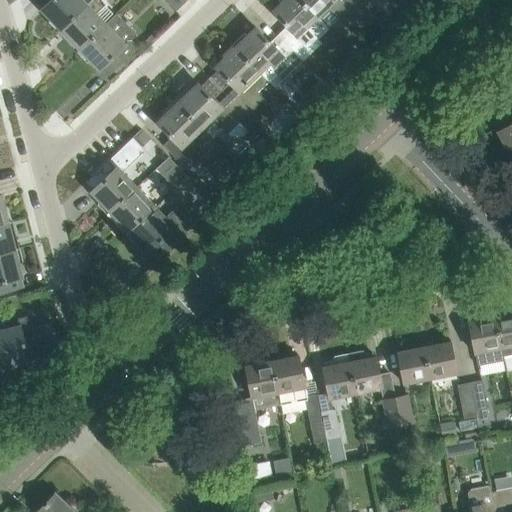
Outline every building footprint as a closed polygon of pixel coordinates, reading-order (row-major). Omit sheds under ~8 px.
[(41,9),(61,30),(87,5),(82,0),(44,0),(47,3),(41,9)] [(98,0),(91,0),(87,5),(61,30),(80,50),(117,14),(116,13),(105,24),(96,14),(104,6),(98,0)] [(187,0),(165,0),(176,11),(187,0)] [(292,31),(283,39),(304,60),(321,43),(306,28),(317,17),(300,0),(277,0),(278,0),(281,4),(273,11),(292,31)] [(300,0),(317,17),(328,7),(343,22),(361,5),(356,0),(300,0)] [(113,71),(131,54),(138,47),(131,40),(136,34),(117,14),(80,50),(99,70),(106,64),(113,71)] [(392,18),(384,26),(389,32),(398,24),(392,18)] [(304,60),(283,39),(274,48),(256,28),(248,36),(244,32),(232,44),(268,81),(275,88),(285,78),(304,60)] [(380,36),(388,44),(393,39),(392,38),(385,31),(380,36)] [(226,94),(246,116),(263,99),(257,92),(268,81),(232,44),(235,48),(215,67),(234,86),(226,94)] [(334,91),(341,84),(329,71),(322,78),(334,91)] [(246,116),(226,94),(217,103),(198,84),(178,103),(202,128),(213,118),(231,137),(244,137),(248,142),(255,142),(263,134),(246,116)] [(176,142),(168,150),(188,171),(206,154),(191,138),(202,128),(178,103),(158,122),(176,142)] [(511,124),(498,132),(511,156),(511,124)] [(132,137),(90,178),(97,185),(90,191),(111,213),(137,188),(122,172),(145,150),(132,137)] [(166,160),(157,168),(170,182),(179,173),(166,160)] [(111,213),(129,233),(155,208),(137,188),(111,213)] [(209,193),(206,196),(206,208),(208,211),(217,202),(209,193)] [(0,195),(0,224),(12,222),(11,221),(7,222),(1,196),(1,195),(0,195)] [(162,254),(192,225),(175,207),(165,217),(155,208),(129,233),(148,253),(155,247),(162,254)] [(12,222),(0,224),(0,253),(19,248),(18,247),(14,249),(8,223),(12,222)] [(19,248),(0,253),(0,293),(16,289),(13,279),(22,277),(22,275),(21,275),(18,264),(22,263),(19,248)] [(511,354),(511,312),(496,316),(503,357),(511,354)] [(19,327),(0,331),(0,358),(2,368),(29,361),(27,352),(37,349),(28,316),(17,319),(19,327)] [(496,316),(468,322),(477,366),(504,361),(503,357),(496,316)] [(431,378),(456,373),(450,341),(425,347),(431,378)] [(425,347),(397,352),(403,383),(431,378),(425,347)] [(348,354),(356,393),(382,388),(376,356),(366,358),(365,353),(362,351),(348,354)] [(329,399),(356,393),(348,354),(348,353),(347,353),(347,354),(334,357),(332,360),(333,365),(323,367),(328,393),(317,395),(327,442),(340,440),(334,410),(331,411),(329,399)] [(298,356),(272,361),(281,404),(307,399),(316,445),(327,442),(317,395),(306,397),(298,356)] [(261,442),(255,410),(281,404),(272,361),(270,361),(270,360),(257,362),(258,364),(245,366),(251,397),(235,400),(244,445),(261,442)] [(482,380),(470,382),(475,410),(487,407),(488,407),(482,380)] [(475,410),(470,382),(456,385),(463,418),(476,415),(475,410)] [(413,424),(407,395),(395,397),(400,427),(413,424)] [(403,438),(400,427),(395,397),(383,400),(391,440),(403,438)] [(487,407),(475,410),(476,415),(478,425),(490,423),(487,407)] [(490,436),(482,438),(484,446),(492,444),(490,436)] [(459,440),(445,443),(447,454),(461,451),(459,440)] [(444,443),(437,445),(439,452),(445,451),(444,443)] [(340,467),(331,469),(333,480),(342,479),(340,467)] [(270,486),(254,489),(257,502),(273,499),(270,486)] [(467,494),(470,511),(494,511),(491,492),(489,486),(469,490),(467,494)] [(511,511),(511,487),(491,492),(494,511),(511,511)] [(73,511),(55,493),(36,511),(73,511)] [(441,511),(439,502),(416,507),(417,511),(441,511)]
